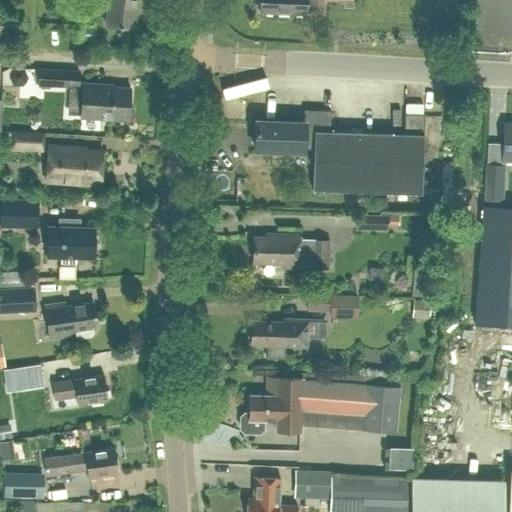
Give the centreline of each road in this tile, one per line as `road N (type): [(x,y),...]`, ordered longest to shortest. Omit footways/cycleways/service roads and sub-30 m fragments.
road 1 (residential): [(177,511),(165,281),(182,83),(190,67)]
road 2 (unclassified): [(511,75),(193,56)]
road 3 (residential): [(190,67),(0,60)]
